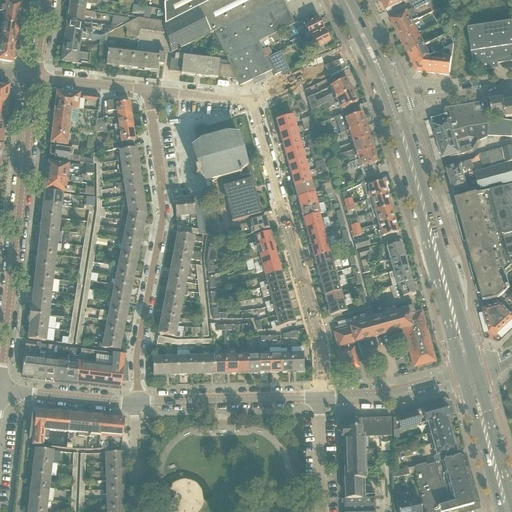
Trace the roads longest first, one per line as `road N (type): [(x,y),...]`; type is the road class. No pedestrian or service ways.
road 1 (residential): [(135,403),(135,358),(162,218),(148,91)]
road 2 (residential): [(251,101),(320,357),(320,399)]
road 3 (tertiary): [(0,369),(35,78)]
road 4 (primary): [(459,330),(406,150)]
road 5 (tertiary): [(135,403),(320,399)]
road 6 (tertiary): [(320,399),(391,395),(465,377)]
road 7 (tertiary): [(135,403),(0,391)]
road 8 (residential): [(251,101),(363,51)]
